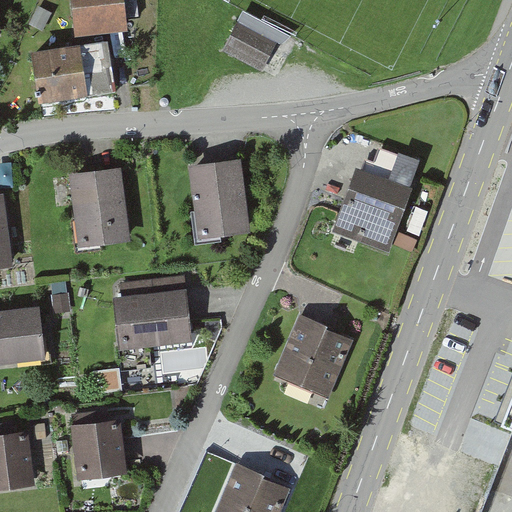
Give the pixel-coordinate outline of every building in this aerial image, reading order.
[(136,0),(76,0),(79,23),(139,18),(136,0)] [(282,36),(249,20),(232,54),(265,71),(282,36)] [(106,44),(34,55),(41,99),(113,88),(106,44)] [(370,168),(355,164),(332,230),(389,250),(413,184),(410,183),(420,156),(400,148),(398,152),(379,144),(370,168)] [(242,154),(190,162),(199,234),(253,228),(242,154)] [(121,163),(69,170),(79,244),(132,237),(121,163)] [(4,189),(0,189),(0,264),(14,263),(4,189)] [(122,293),(113,294),(119,347),(193,338),(185,274),(120,282),(122,293)] [(40,303),(0,307),(0,360),(46,355),(40,303)] [(329,320),(300,310),(275,371),(330,396),(354,338),(328,323),(329,320)] [(481,390),(434,511),(475,511),(508,430),(498,426),(508,400),(481,390)] [(511,391),(508,400),(498,426),(508,430),(511,431),(511,391)] [(122,416),(71,422),(80,477),(129,471),(122,416)] [(29,427),(0,430),(0,485),(36,482),(29,427)] [(266,468),(237,460),(215,511),(279,511),(291,486),(264,472),(266,468)]
